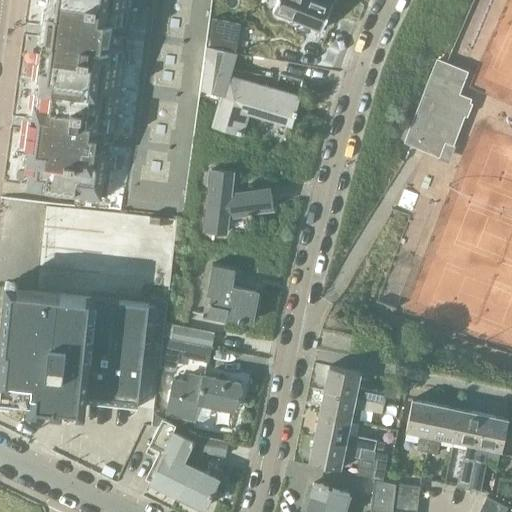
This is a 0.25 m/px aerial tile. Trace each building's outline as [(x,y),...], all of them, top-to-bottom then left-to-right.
[(27,0),(3,182),(65,191),(63,208),(180,221),(183,222),(193,150),(200,92),(207,49),(213,0),(27,0)] [(275,0),(271,11),(292,19),(319,30),(330,5),(323,2),(323,0),(275,0)] [(213,22),(208,49),(235,54),(241,27),(213,22)] [(235,54),(208,49),(207,49),(200,92),(224,98),(215,130),(241,136),(247,114),(293,126),(300,99),(229,80),(236,55),(235,55),(235,54)] [(468,74),(445,65),(438,62),(406,145),(440,158),(445,143),(453,146),(465,117),(467,118),(472,106),(470,105),(471,101),(459,96),(468,74)] [(211,172),(209,192),(204,234),(227,237),(229,217),(273,211),(270,190),(231,196),(234,175),(211,172)] [(3,354),(0,379),(0,398),(18,401),(30,402),(29,405),(34,406),(55,408),(59,409),(59,407),(78,409),(79,403),(84,403),(85,403),(137,409),(142,357),(145,357),(159,359),(160,359),(161,354),(162,342),(175,227),(176,220),(149,217),(63,208),(46,206),(44,226),(36,292),(17,290),(10,289),(9,292),(9,299),(7,311),(7,319),(5,331),(4,339),(3,349),(3,350),(3,354)] [(225,321),(227,319),(252,324),(258,293),(258,291),(232,286),(235,270),(212,265),(206,295),(202,316),(206,316),(206,317),(225,321)] [(166,339),(165,342),(210,350),(213,334),(173,325),(167,324),(166,339)] [(210,350),(165,342),(164,354),(207,363),(210,350)] [(329,369),(324,394),(383,405),(386,393),(374,391),(374,393),(358,390),(361,376),(329,369)] [(173,382),(166,416),(196,422),(203,423),(210,419),(213,407),(235,411),(240,385),(205,378),(204,380),(189,377),(187,385),(173,382)] [(324,394),(320,418),(351,424),(354,410),(370,414),(370,411),(382,413),(383,405),(324,394)] [(417,452),(427,454),(437,407),(412,402),(406,433),(420,436),(417,452)] [(441,441),(454,443),(460,412),(437,407),(427,454),(437,456),(441,441)] [(467,446),(464,462),(459,487),(469,489),(474,464),(484,417),(460,412),(454,443),(467,446)] [(484,417),(474,464),(469,489),(469,490),(480,492),(485,466),(484,466),(488,450),(502,453),(508,422),(484,417)] [(320,418),(315,441),(362,450),(363,448),(374,450),(376,440),(365,438),(364,441),(348,437),(351,424),(320,418)] [(151,484),(178,497),(192,468),(184,464),(192,446),(193,446),(195,442),(173,431),(176,425),(163,419),(151,444),(162,450),(153,468),(158,470),(151,484)] [(200,437),(198,452),(193,463),(204,468),(210,455),(224,458),(228,442),(200,437)] [(362,450),(315,441),(310,465),(341,471),(344,457),(361,460),(362,450)] [(373,470),(371,477),(383,479),(387,455),(382,454),(376,453),(374,463),(373,470)] [(192,468),(178,497),(190,503),(191,508),(198,511),(202,508),(205,510),(220,481),(192,468)] [(393,511),(394,511),(395,499),(397,487),(395,485),(373,480),(369,511),(393,511)] [(344,511),(349,497),(315,485),(306,511),(344,511)] [(419,490),(397,487),(395,499),(417,502),(419,490)] [(487,498),(482,508),(490,511),(506,511),(509,509),(487,498)] [(400,511),(416,511),(417,502),(395,499),(394,511),(400,511)]
